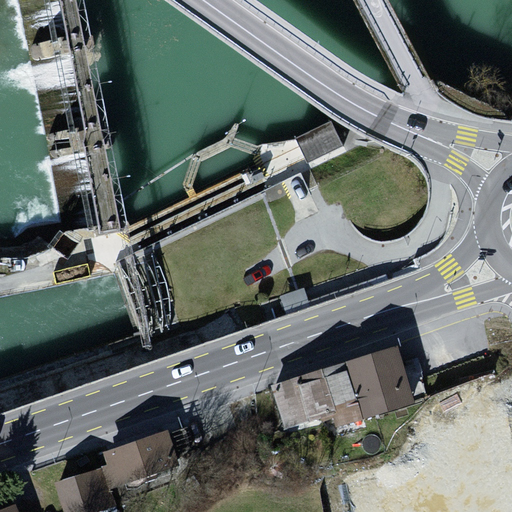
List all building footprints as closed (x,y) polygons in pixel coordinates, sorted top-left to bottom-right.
[(307,159),(343,149),(336,122),(300,132),(307,159)] [(399,355),(346,370),(357,407),(359,414),(412,399),(399,355)] [(357,407),(346,370),(274,391),(285,428),(357,407)] [(176,438),(114,456),(122,486),(184,469),(176,438)] [(118,511),(107,472),(60,485),(67,511),(118,511)]
